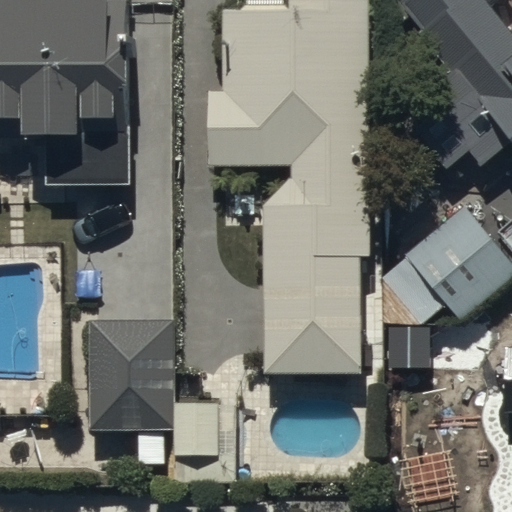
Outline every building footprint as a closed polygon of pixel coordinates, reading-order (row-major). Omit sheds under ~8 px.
[(128,0),(0,0),(0,136),(28,137),(28,155),(47,155),(47,195),(130,195),(128,0)] [(300,0),(300,2),(247,2),(247,20),(224,20),(224,101),(211,101),(211,178),(222,178),(222,234),(265,234),(265,381),(370,380),(370,5),(338,6),(337,0),(300,0)] [(503,0),(391,0),(390,1),(453,82),(429,100),(487,174),(511,154),(511,40),(489,11),(503,0)] [(511,262),(466,210),(383,283),(385,331),(423,332),(448,310),(464,328),(511,286),(511,262)] [(176,324),(91,325),(92,436),(134,435),(134,465),(167,465),(166,438),(174,438),(174,463),(221,463),(220,412),(177,412),(176,324)] [(511,427),(511,368),(476,326),(395,393),(460,471),(511,427)]
